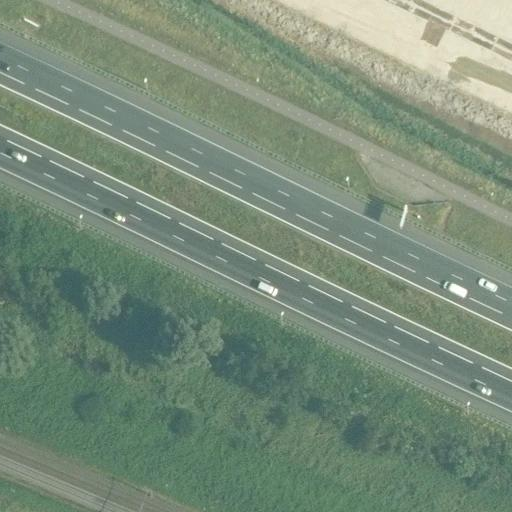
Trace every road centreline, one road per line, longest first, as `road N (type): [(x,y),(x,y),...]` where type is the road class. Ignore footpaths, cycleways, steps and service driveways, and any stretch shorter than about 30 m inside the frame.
road 1 (motorway): [(511,304),(0,59)]
road 2 (motorway): [(0,154),(511,398)]
